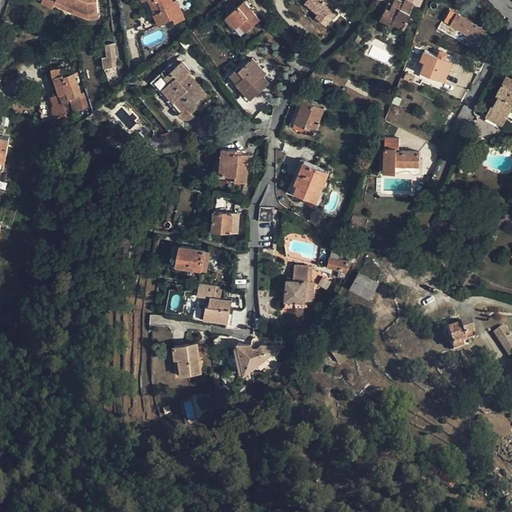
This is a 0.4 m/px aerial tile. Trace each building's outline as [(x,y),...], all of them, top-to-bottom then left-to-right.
[(85,12),(97,11),(95,0),(55,0),(54,4),(64,9),(65,4),(85,12)] [(148,0),(159,23),(174,17),(176,22),(184,18),(176,0),(174,0),(172,1),(171,0),(148,0)] [(336,11),(334,8),(329,4),(332,0),(306,0),(305,2),(318,14),(316,16),(325,23),(336,11)] [(338,4),(333,0),(332,0),(329,4),(334,8),(338,4)] [(399,0),(393,0),(392,3),(390,8),(387,7),(381,18),(393,24),(394,22),(403,26),(414,3),(408,0),(404,0),(403,2),(399,0)] [(244,1),(226,16),(236,27),(239,24),(245,30),(259,18),(244,1)] [(98,17),(97,11),(85,12),(65,4),(64,9),(88,18),(98,17)] [(198,20),(195,11),(186,15),(191,27),(198,20)] [(452,11),(447,19),(452,22),(451,23),(479,39),(484,30),(452,11)] [(105,44),(107,66),(116,65),(114,43),(105,44)] [(421,60),(425,62),(421,71),(444,79),(451,61),(424,51),(421,60)] [(269,82),(263,76),(259,72),(262,69),(252,58),(246,62),(245,60),(229,74),(251,98),(269,82)] [(182,62),(171,70),(180,80),(189,73),(190,71),(182,62)] [(68,102),(69,102),(72,101),(71,97),(80,93),(77,82),(80,80),(77,73),(74,74),(74,73),(63,76),(62,74),(57,76),(55,69),(51,70),(59,94),(50,97),(52,101),(39,105),(42,121),(55,119),(55,118),(64,115),(64,114),(71,111),(68,102)] [(189,79),(192,77),(189,73),(180,80),(171,70),(164,76),(162,72),(154,79),(173,101),(174,100),(182,109),(177,113),(180,115),(182,117),(185,118),(188,118),(191,117),(195,114),(197,112),(198,113),(213,101),(195,80),(192,82),(189,79)] [(410,80),(412,75),(406,72),(404,78),(410,80)] [(511,77),(506,75),(497,93),(499,95),(497,99),(489,116),(502,123),(511,103),(511,77)] [(150,82),(177,113),(182,109),(174,100),(173,101),(154,79),(150,82)] [(87,95),(72,101),(69,102),(73,110),(90,104),(87,95)] [(289,125),(293,126),(303,100),(300,98),(289,125)] [(324,108),(303,100),(293,126),(307,132),(309,128),(315,130),(324,108)] [(222,111),(213,101),(198,113),(208,123),(222,111)] [(499,129),(502,123),(489,116),(486,121),(499,129)] [(367,126),(360,123),(357,129),(364,133),(367,126)] [(8,138),(0,136),(0,168),(3,169),(8,138)] [(397,147),(398,147),(399,137),(385,137),(385,147),(397,147)] [(465,153),(472,157),(476,150),(469,146),(465,153)] [(222,148),(221,158),(227,158),(225,174),(233,175),(233,180),(246,181),(249,154),(242,154),(242,150),(222,148)] [(472,157),(465,153),(462,158),(460,171),(470,172),(471,158),(472,157)] [(219,157),(218,173),(225,174),(227,158),(221,158),(219,157)] [(288,188),(295,190),(298,183),(295,182),(303,161),(300,159),(288,188)] [(329,171),(303,161),(295,182),(298,183),(295,190),(317,200),(329,171)] [(416,174),(418,174),(420,173),(421,172),(422,170),(422,165),(419,165),(395,164),(395,172),(407,170),(408,170),(411,172),(414,174),(416,174)] [(274,206),(261,205),(260,221),(273,221),(274,206)] [(231,230),(232,213),(233,212),(214,210),(212,230),(231,232),(231,230)] [(353,215),(350,224),(358,227),(361,217),(353,215)] [(358,227),(350,224),(349,224),(345,232),(356,236),(359,227),(358,227)] [(139,236),(124,233),(122,244),(125,244),(123,254),(134,256),(139,236)] [(172,263),(177,264),(180,245),(175,244),(172,263)] [(201,269),(204,250),(180,245),(177,264),(201,269)] [(209,250),(204,250),(201,269),(206,269),(209,250)] [(327,266),(346,271),(349,260),(339,258),(331,256),(330,256),(327,266)] [(308,265),(294,263),(293,277),(286,277),(284,307),(294,308),(296,300),(311,302),(313,290),(305,289),(306,281),(307,281),(308,265)] [(371,301),(379,281),(357,272),(349,292),(371,301)] [(307,281),(306,281),(305,289),(313,290),(313,282),(307,281)] [(216,285),(199,282),(197,295),(204,296),(209,297),(208,305),(206,304),(204,318),(227,322),(231,300),(220,298),(222,286),(216,285)] [(200,317),(204,318),(206,304),(208,305),(209,297),(204,296),(200,317)] [(468,321),(446,328),(451,344),(474,337),(468,321)] [(511,340),(509,336),(502,326),(493,332),(508,354),(511,352),(511,340)] [(325,338),(314,351),(320,360),(333,351),(340,362),(349,356),(333,333),(325,338)] [(276,347),(273,344),(261,343),(256,347),(254,345),(249,349),(247,347),(246,342),(236,342),(236,344),(234,346),(239,371),(242,372),(243,375),(256,365),(257,362),(266,355),(268,356),(275,352),(276,347)] [(174,346),(175,358),(179,358),(181,374),(201,371),(199,356),(198,350),(197,343),(174,346)] [(295,376),(287,382),(299,400),(307,395),(295,376)] [(199,398),(193,399),(195,417),(202,416),(199,398)] [(190,400),(182,403),(188,420),(196,418),(190,400)] [(335,457),(334,468),(359,471),(360,459),(335,457)] [(441,472),(430,466),(426,473),(436,479),(436,480),(450,488),(455,480),(457,482),(459,479),(457,476),(441,472)]
